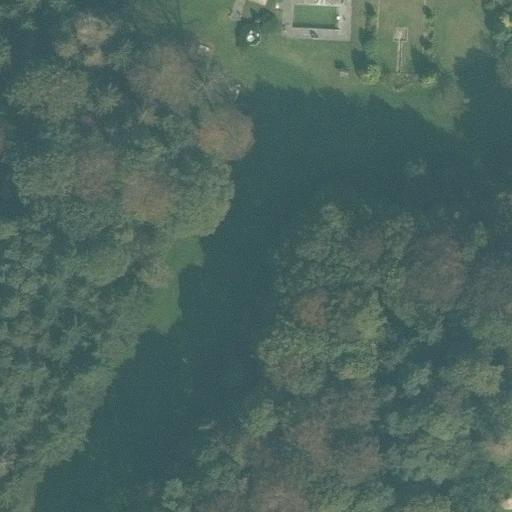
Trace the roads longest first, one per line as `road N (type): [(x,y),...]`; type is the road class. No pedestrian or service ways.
road 1 (unclassified): [(272,259),(511,320)]
road 2 (unclassified): [(0,190),(147,227)]
